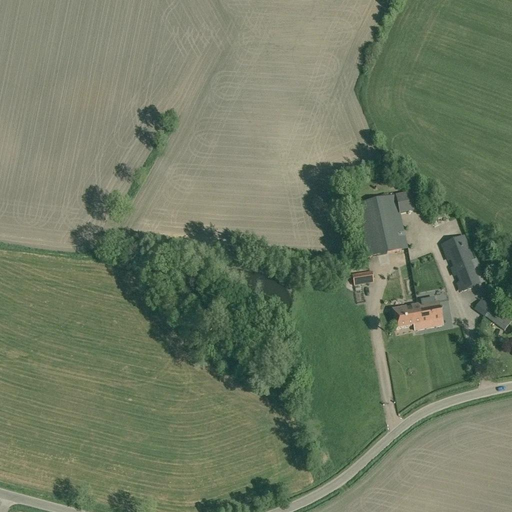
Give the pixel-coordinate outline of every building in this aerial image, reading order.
[(414,193),(396,197),(401,216),(419,212),(414,193)] [(354,206),(355,208),(366,259),(408,249),(401,216),(396,197),(396,196),(354,206)] [(463,238),(442,246),(452,271),(454,270),(463,294),(478,288),(468,264),(472,262),(463,238)] [(354,287),(374,284),(372,272),(352,276),(354,287)] [(495,303),(491,309),(481,302),(475,310),(505,331),(511,323),(500,316),(505,309),(495,303)] [(416,331),(442,327),(439,304),(393,311),(396,330),(415,327),(416,331)]
